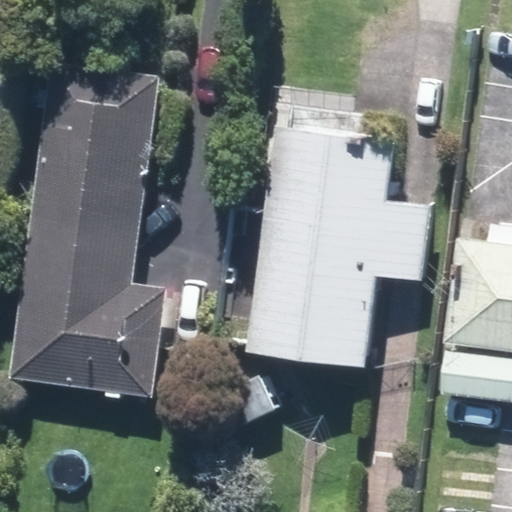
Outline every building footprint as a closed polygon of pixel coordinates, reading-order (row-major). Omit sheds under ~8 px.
[(57,66),(14,381),(157,400),(167,325),(177,327),(181,293),(137,287),(165,80),(57,66)] [(0,89),(0,183),(4,184),(16,92),(0,89)] [(281,129),(252,356),(371,372),(383,280),(427,285),(436,212),(417,209),(392,206),(400,144),(281,129)] [(462,241),(448,348),(511,355),(511,228),(494,227),(492,245),(462,241)] [(511,360),(450,354),(445,397),(511,404),(511,360)] [(267,371),(222,393),(241,433),(286,411),(267,371)]
